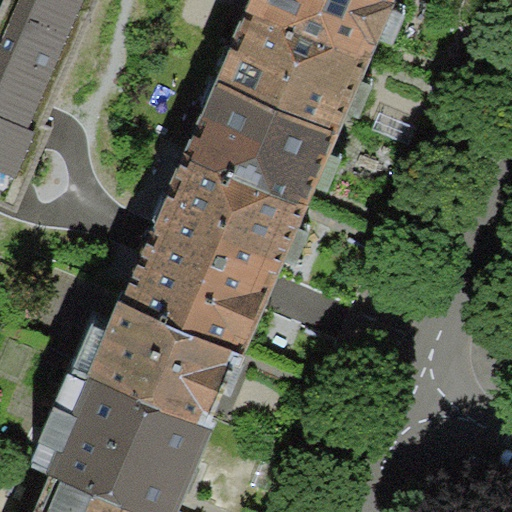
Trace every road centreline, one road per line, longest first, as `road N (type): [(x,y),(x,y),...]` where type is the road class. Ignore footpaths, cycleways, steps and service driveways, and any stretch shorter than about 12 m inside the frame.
road 1 (residential): [(511,163),(411,396)]
road 2 (residential): [(411,396),(361,511)]
